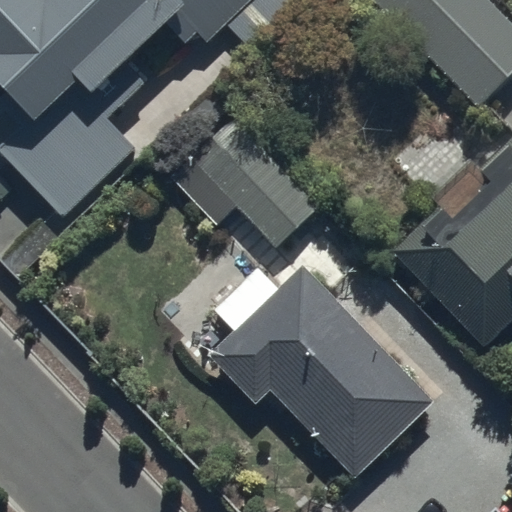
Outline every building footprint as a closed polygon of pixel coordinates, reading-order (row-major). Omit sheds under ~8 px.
[(0,97),(29,128),(4,152),(71,221),(141,153),(112,124),(150,87),(140,77),(178,40),(186,48),(200,34),(209,43),(253,0),(4,0),(0,4),(0,97)] [(511,92),(511,34),(477,0),(368,0),(362,7),(479,125),(511,92)] [(320,218),(231,126),(189,167),(278,259),(320,218)] [(511,146),(479,178),(500,199),(460,238),(440,218),(429,229),(422,221),(393,250),(493,353),(511,334),(511,146)] [(437,415),(304,281),(285,300),(260,274),(213,320),(238,345),(210,372),(258,421),(273,407),(358,493),(437,415)]
